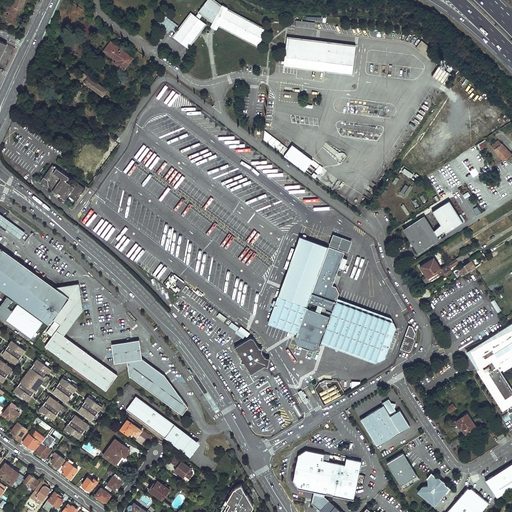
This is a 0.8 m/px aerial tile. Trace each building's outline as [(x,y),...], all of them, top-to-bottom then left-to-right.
[(2,16),(18,23),(26,0),(15,0),(13,7),(6,5),(2,16)] [(231,14),(209,0),(206,0),(199,10),(200,11),(196,16),(195,18),(191,15),(177,35),(188,43),(203,24),(198,20),(199,19),(202,15),(204,13),(219,23),(258,44),(264,31),(231,14)] [(231,12),(213,0),(209,0),(231,14),(264,31),(258,44),(219,23),(204,13),(202,15),(213,22),(211,27),(216,29),(218,25),(258,46),(267,30),(231,12)] [(206,23),(199,19),(198,20),(203,24),(188,43),(177,35),(191,15),(195,18),(196,16),(191,13),(173,38),(187,48),(206,23)] [(170,29),(174,31),(178,24),(162,15),(157,25),(169,32),(170,29)] [(296,20),(295,27),(314,28),(315,22),(296,20)] [(355,46),(287,38),(283,64),(352,72),(355,46)] [(415,47),(426,56),(432,49),(421,40),(415,47)] [(122,68),(131,57),(112,43),(105,51),(118,61),(117,64),(122,68)] [(131,57),(122,68),(125,70),(131,62),(135,65),(138,63),(131,57)] [(439,66),(432,76),(444,84),(451,74),(439,66)] [(81,71),(77,77),(103,96),(107,90),(81,71)] [(276,149),(280,143),(266,132),(262,138),(276,149)] [(88,149),(94,141),(91,139),(85,147),(88,149)] [(487,143),(485,139),(476,145),(476,146),(478,146),(480,150),(483,148),(482,145),(487,143)] [(504,160),(511,154),(498,140),(492,145),(495,149),(504,160)] [(85,147),(80,154),(89,160),(94,154),(97,156),(99,158),(102,155),(103,155),(107,150),(94,141),(88,149),(85,147)] [(313,160),(292,144),(284,155),(305,171),(313,160)] [(332,158),(343,161),(345,154),(332,150),(333,147),(328,146),(327,150),(334,152),(332,158)] [(69,177),(52,165),(40,182),(57,194),(58,192),(62,195),(61,196),(65,200),(68,195),(70,197),(74,200),(76,201),(85,188),(77,182),(74,186),(66,181),(69,177)] [(404,168),(402,171),(411,177),(413,174),(404,168)] [(88,171),(82,181),(89,185),(95,176),(88,171)] [(447,172),(431,182),(439,195),(455,186),(447,172)] [(405,184),(400,192),(403,194),(408,186),(405,184)] [(409,185),(403,194),(406,196),(412,187),(409,185)] [(401,206),(406,215),(409,213),(404,204),(401,206)] [(14,224),(0,214),(0,224),(9,231),(24,242),(29,236),(14,224)] [(421,250),(438,241),(424,217),(407,227),(421,250)] [(344,252),(300,236),(269,321),(298,331),(295,338),(298,344),(313,350),(319,347),(322,340),(379,361),(385,358),(396,328),(394,322),(336,300),(339,293),(336,286),(332,285),(344,252)] [(61,324),(57,330),(45,346),(106,390),(117,374),(64,335),(83,309),(79,283),(55,287),(0,246),(0,288),(49,325),(54,318),(61,324)] [(470,255),(467,251),(441,268),(427,277),(430,281),(440,275),(444,273),(450,269),(450,268),(470,255)] [(441,268),(434,257),(420,266),(427,277),(441,268)] [(476,266),(472,260),(458,269),(462,275),(476,266)] [(163,284),(177,293),(185,282),(171,273),(163,284)] [(491,302),(498,312),(501,310),(494,300),(491,302)] [(511,314),(463,355),(477,368),(479,367),(469,351),(511,323),(511,314)] [(231,322),(228,326),(235,331),(238,327),(231,322)] [(511,323),(469,351),(479,367),(481,369),(478,370),(504,410),(509,407),(510,407),(509,408),(509,409),(509,410),(510,411),(510,412),(511,412),(511,411),(511,406),(511,407),(511,406),(511,404),(511,323)] [(415,340),(414,337),(415,333),(412,326),(409,325),(405,334),(400,349),(409,352),(411,351),(415,340)] [(244,339),(249,333),(240,326),(235,333),(244,339)] [(259,347),(253,338),(251,337),(235,347),(242,358),(244,363),(251,374),(265,366),(268,367),(273,359),(266,357),(262,352),(259,347)] [(1,352),(17,364),(20,360),(18,359),(26,348),(23,346),(22,347),(15,342),(16,341),(13,338),(5,350),(3,349),(1,352)] [(142,358),(139,340),(112,344),(115,363),(127,361),(130,375),(182,414),(188,406),(165,375),(142,358)] [(41,382),(43,382),(45,379),(44,378),(52,367),(48,364),(47,366),(41,361),(42,360),(38,357),(30,368),(29,367),(26,371),(28,372),(41,382)] [(11,373),(13,369),(0,359),(0,381),(1,383),(9,372),(11,373)] [(41,382),(28,372),(24,377),(38,387),(38,386),(41,382)] [(39,387),(38,387),(24,377),(23,376),(20,379),(21,380),(13,391),(17,394),(18,393),(24,397),(23,399),(27,401),(35,390),(36,391),(39,387)] [(52,389),(68,401),(71,397),(69,397),(77,385),(74,383),(73,384),(66,379),(67,378),(64,376),(56,387),(55,386),(52,389)] [(326,384),(319,387),(321,391),(318,393),(324,404),(344,394),(337,379),(326,385),(326,384)] [(85,397),(88,391),(82,388),(79,394),(85,397)] [(302,390),(298,392),(305,403),(308,401),(305,396),(306,395),(305,393),(304,394),(302,390)] [(62,410),(64,406),(48,394),(46,398),(47,399),(39,410),(43,412),(43,411),(50,416),(49,417),(53,420),(61,409),(62,410)] [(78,408),(94,420),(96,416),(95,415),(103,404),(100,401),(99,403),(92,398),(93,397),(89,394),(81,405),(80,404),(78,408)] [(175,423),(136,395),(126,408),(188,452),(188,451),(190,453),(195,447),(192,446),(193,445),(185,439),(189,434),(174,424),(175,423)] [(13,398),(11,401),(12,401),(3,414),(13,421),(20,412),(14,407),(16,404),(13,402),(15,399),(13,398)] [(397,411),(389,398),(382,403),(383,405),(360,419),(377,446),(410,426),(400,409),(397,411)] [(456,408),(452,404),(447,408),(450,412),(456,408)] [(87,428),(90,425),(74,413),(71,417),(73,418),(65,428),(68,431),(69,430),(76,435),(75,436),(78,438),(86,427),(87,428)] [(476,425),(467,413),(456,420),(459,425),(461,424),(467,432),(476,425)] [(40,417),(36,414),(32,420),(36,423),(37,421),(40,417)] [(129,417),(121,428),(129,434),(133,429),(139,434),(142,429),(133,423),(135,421),(129,417)] [(18,421),(11,430),(15,433),(14,435),(19,439),(27,428),(18,421)] [(143,430),(139,435),(148,442),(152,437),(143,430)] [(33,448),(35,450),(40,444),(38,442),(42,436),(36,431),(32,436),(29,434),(23,442),(32,449),(33,448)] [(199,441),(189,434),(185,439),(193,445),(192,446),(195,447),(199,441)] [(65,436),(63,439),(70,444),(71,443),(76,446),(76,444),(65,436)] [(44,438),(42,442),(36,451),(45,458),(51,449),(43,443),(46,439),(44,438)] [(76,446),(74,448),(84,455),(86,452),(84,450),(91,442),(87,439),(81,448),(76,444),(76,446)] [(115,439),(104,454),(119,466),(130,449),(115,439)] [(357,484),(359,474),(361,461),(346,458),(345,464),(329,461),(324,460),(325,454),(306,450),(298,455),(293,481),(298,488),(314,491),(325,494),(354,499),(357,484)] [(53,461),(53,462),(59,467),(65,459),(57,453),(51,460),(53,461)] [(387,461),(402,489),(418,481),(404,453),(387,461)] [(197,471),(181,459),(177,464),(182,468),(183,467),(184,468),(183,469),(180,473),(189,480),(191,478),(195,481),(199,476),(196,475),(196,473),(197,471)] [(65,469),(63,471),(71,477),(78,468),(67,461),(62,467),(65,469)] [(0,469),(0,474),(12,483),(18,474),(13,469),(13,468),(6,462),(0,469)] [(498,498),(511,488),(511,464),(487,480),(498,498)] [(110,469),(108,472),(113,476),(105,487),(112,492),(114,489),(116,490),(124,479),(110,469)] [(29,473),(24,480),(32,486),(37,478),(29,473)] [(90,473),(87,476),(88,476),(82,484),(82,485),(82,486),(84,487),(85,487),(86,487),(91,490),(98,481),(94,478),(93,480),(89,477),(91,474),(90,473)] [(365,475),(359,474),(357,484),(363,485),(365,475)] [(434,505),(447,490),(446,487),(442,484),(441,483),(440,484),(437,481),(437,480),(436,479),(432,475),(430,476),(427,479),(427,485),(423,490),(417,491),(434,505)] [(47,484),(42,480),(30,496),(34,499),(37,496),(42,500),(51,489),(47,486),(46,487),(44,486),(47,484)] [(156,480),(149,490),(162,499),(169,489),(156,480)] [(250,511),(253,506),(240,485),(233,489),(219,511),(250,511)] [(101,487),(95,495),(105,502),(111,494),(101,487)] [(480,511),(488,502),(471,488),(466,488),(446,511),(480,511)] [(55,491),(49,499),(58,505),(60,503),(62,504),(64,501),(63,500),(64,498),(55,491)] [(342,511),(325,496),(325,494),(314,491),(312,503),(320,510),(319,511),(342,511)] [(146,511),(134,502),(132,505),(131,505),(130,505),(129,506),(129,507),(129,509),(126,511),(125,511),(124,511),(146,511)] [(68,503),(62,511),(75,511),(78,508),(73,505),(73,506),(68,503)]
